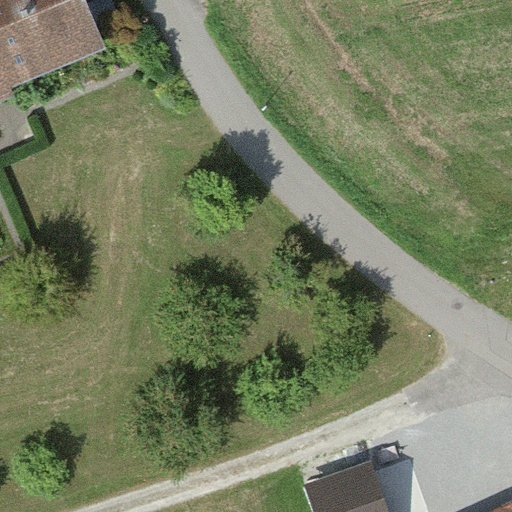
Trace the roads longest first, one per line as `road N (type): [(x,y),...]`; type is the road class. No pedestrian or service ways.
road 1 (residential): [(511,348),(365,248),(251,123),(190,0)]
road 2 (track): [(135,511),(393,426),(497,340)]
